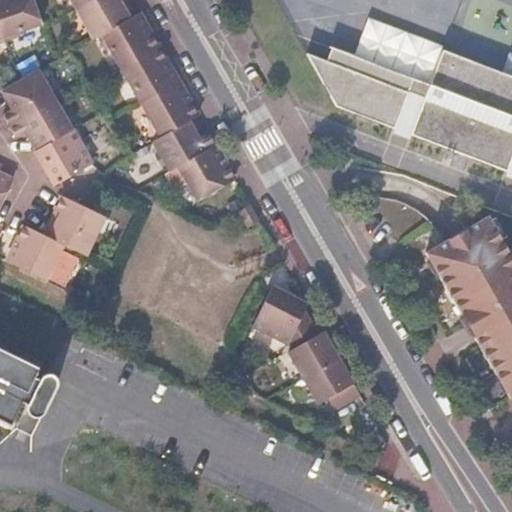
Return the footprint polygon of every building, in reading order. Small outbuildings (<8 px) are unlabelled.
[(37,21),(29,0),(0,0),(0,33),(0,34),(18,28),(37,21)] [(119,0),(83,0),(73,7),(90,35),(98,31),(127,14),(119,0)] [(156,44),(136,9),(127,14),(98,31),(118,65),(156,44)] [(176,77),(156,44),(118,65),(138,100),(176,77)] [(306,53),(335,106),(393,129),(413,78),(333,47),(327,62),(306,53)] [(511,74),(444,48),(430,85),(411,136),(456,154),(504,173),(511,151),(511,74)] [(35,68),(16,79),(0,87),(0,90),(8,106),(0,110),(0,112),(6,123),(51,97),(35,68)] [(195,111),(176,77),(138,100),(157,133),(186,116),(195,111)] [(411,136),(430,85),(413,78),(393,129),(411,136)] [(68,127),(51,97),(6,123),(13,135),(23,130),(32,147),(68,127)] [(186,116),(157,133),(149,138),(165,168),(174,163),(203,146),(186,116)] [(51,181),(88,162),(68,127),(32,147),(31,148),(51,181)] [(231,174),(212,140),(203,146),(174,163),(165,168),(161,171),(170,186),(183,179),(194,197),(231,174)] [(0,195),(9,176),(0,171),(0,195)] [(102,213),(80,203),(59,193),(50,211),(40,231),(61,241),(83,252),(102,213)] [(246,227),(258,220),(249,204),(237,211),(246,227)] [(501,397),(511,390),(511,268),(480,214),(452,230),(417,250),(501,397)] [(61,241),(40,231),(21,222),(15,234),(4,256),(43,276),(61,241)] [(269,283),(249,322),(288,340),(302,310),(305,303),(269,283)] [(284,348),(300,375),(335,354),(320,327),(315,330),(302,310),(288,340),(284,348)] [(0,416),(13,423),(24,400),(46,411),(59,382),(59,378),(57,374),(52,372),(47,373),(43,379),(36,375),(40,366),(0,346),(0,416)] [(331,407),(357,392),(335,354),(300,375),(315,401),(324,395),(331,407)]
